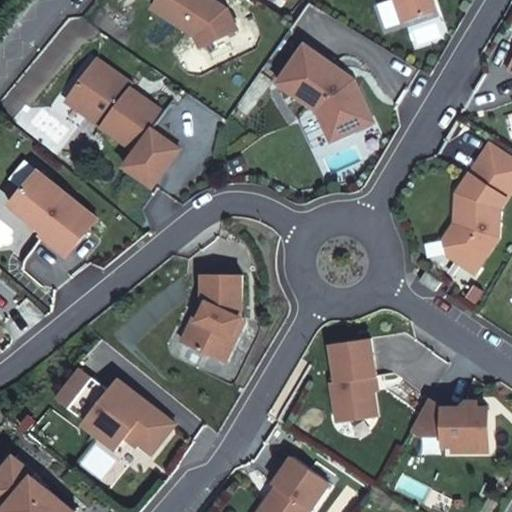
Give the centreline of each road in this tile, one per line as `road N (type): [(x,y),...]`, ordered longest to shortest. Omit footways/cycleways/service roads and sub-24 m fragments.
road 1 (residential): [(0,376),(216,208),(256,206),(309,234)]
road 2 (residential): [(168,511),(229,455),(321,296)]
road 3 (residential): [(365,222),(498,0)]
road 4 (residential): [(381,282),(511,362)]
